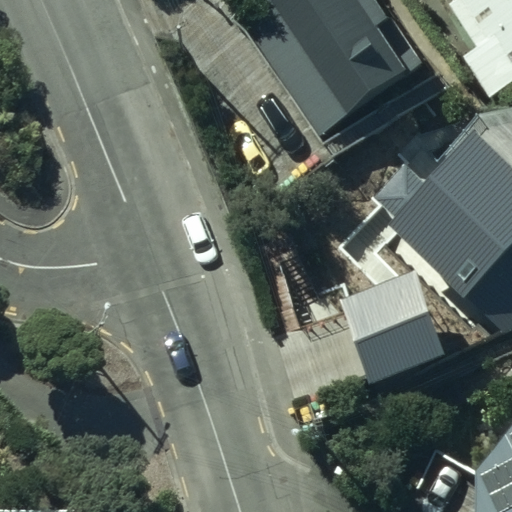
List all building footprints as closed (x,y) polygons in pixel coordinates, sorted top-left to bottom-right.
[(426,83),(368,0),(252,0),(236,12),(332,149),(426,83)] [(511,0),(460,0),(452,6),(482,50),(469,58),(497,98),(511,87),(511,0)] [(511,171),(475,138),(387,233),(506,341),(511,334),(511,171)] [(413,278),(339,305),(370,391),(444,365),(413,278)] [(511,511),(511,420),(471,472),(472,511),(511,511)]
